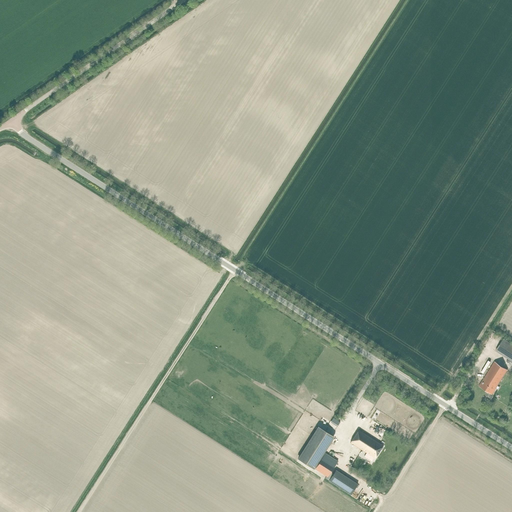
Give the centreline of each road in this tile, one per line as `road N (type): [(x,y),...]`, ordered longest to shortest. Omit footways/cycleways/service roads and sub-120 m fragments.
road 1 (unclassified): [(511,447),(10,121)]
road 2 (unclassified): [(10,121),(184,0)]
